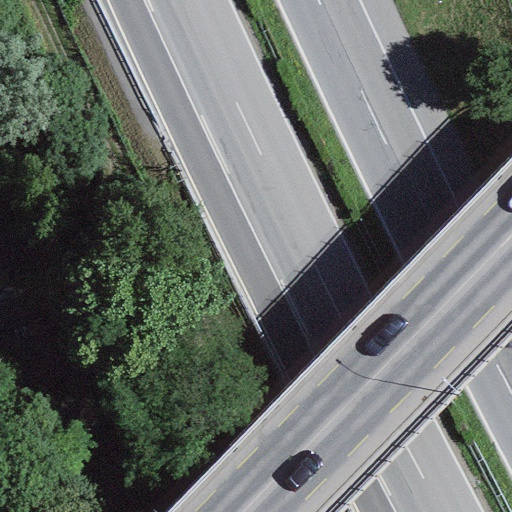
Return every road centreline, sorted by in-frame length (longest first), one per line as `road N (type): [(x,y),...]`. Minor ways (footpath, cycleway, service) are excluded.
road 1 (motorway): [(184,0),(434,511)]
road 2 (motorway): [(511,396),(317,0)]
road 3 (secondary): [(242,511),(511,234)]
